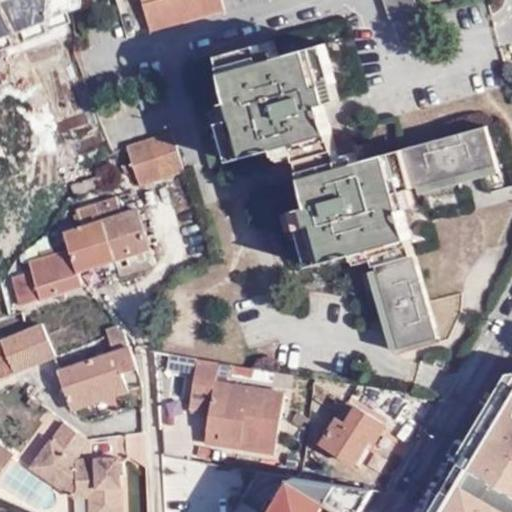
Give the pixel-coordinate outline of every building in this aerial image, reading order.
[(146,0),(154,31),(228,11),(225,0),(146,0)] [(388,0),(396,24),(423,15),(417,0),(388,0)] [(10,43),(36,38),(34,28),(8,33),(10,43)] [(13,59),(39,52),(36,39),(9,47),(13,59)] [(340,153),(333,126),(321,129),(316,109),(328,106),(333,105),(328,87),(338,84),(328,46),(266,63),(262,45),(223,55),(240,117),(223,122),(233,161),(295,145),(300,163),(316,159),(340,153)] [(329,111),(328,106),(316,109),(321,129),(333,126),(329,111)] [(344,167),(304,177),(311,205),(306,207),(312,227),(301,230),(311,266),(372,250),(388,309),(399,351),(438,340),(399,194),(469,176),(500,168),(490,128),(344,167)] [(168,179),(189,171),(176,134),(156,140),(168,179)] [(145,185),(168,179),(156,140),(133,147),(145,185)] [(344,167),(340,153),(316,159),(300,163),(304,177),(344,167)] [(27,194),(68,182),(61,160),(21,172),(27,194)] [(120,200),(98,206),(104,223),(106,223),(119,261),(155,250),(142,211),(125,216),(120,200)] [(104,223),(98,206),(79,212),(85,229),(104,223)] [(75,253),(82,273),(119,261),(106,223),(104,223),(85,229),(69,234),(75,253)] [(155,250),(119,261),(124,275),(159,263),(155,250)] [(26,308),(88,287),(86,286),(82,273),(75,253),(61,258),(35,267),(39,278),(18,285),(26,308)] [(119,261),(82,273),(86,286),(88,287),(124,275),(119,261)] [(0,380),(54,358),(41,328),(0,344),(0,380)] [(121,377),(136,371),(129,350),(121,332),(118,333),(116,328),(104,332),(112,356),(58,374),(72,413),(127,394),(121,377)] [(265,437),(284,441),(291,396),(222,383),(226,364),(204,360),(195,407),(216,412),(212,431),(225,434),(224,437),(263,444),(265,437)] [(511,511),(511,376),(487,416),(430,511),(511,511)] [(354,403),(343,420),(350,425),(361,408),(354,403)] [(350,425),(343,420),(325,446),(356,466),(373,441),(378,445),(390,426),(361,408),(350,425)] [(62,427),(60,427),(60,428),(61,431),(62,433),(65,435),(67,437),(70,439),(72,440),(75,441),(78,442),(84,442),(62,427)] [(61,431),(60,428),(35,467),(76,491),(97,489),(98,497),(98,511),(122,511),(117,458),(103,459),(104,466),(95,466),(95,459),(88,460),(86,442),(84,442),(78,442),(75,441),(72,440),(70,439),(67,437),(65,435),(62,433),(61,431)] [(280,455),(284,441),(265,437),(263,444),(224,437),(225,434),(212,431),(211,442),(280,455)] [(1,446),(0,448),(0,479),(16,456),(1,446)] [(187,477),(205,480),(208,465),(191,462),(187,477)] [(74,498),(91,497),(98,497),(97,489),(76,491),(35,467),(31,472),(74,498)] [(364,511),(368,491),(297,479),(285,500),(277,496),(267,511),(364,511)] [(364,511),(376,493),(368,491),(364,511)]
